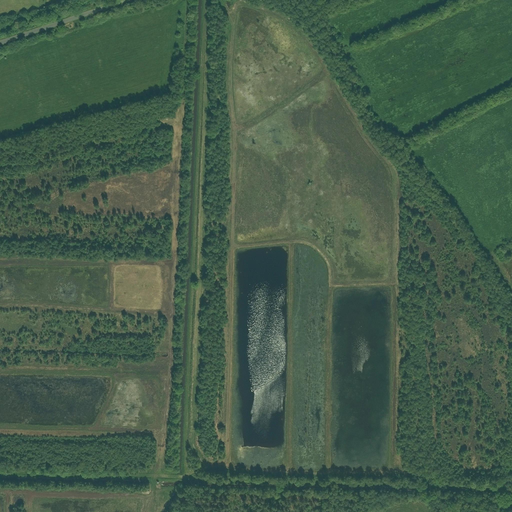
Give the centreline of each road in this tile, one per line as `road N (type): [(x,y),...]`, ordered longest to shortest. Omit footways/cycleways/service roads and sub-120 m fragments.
road 1 (track): [(511,489),(0,472)]
road 2 (unclassified): [(124,1),(0,43)]
